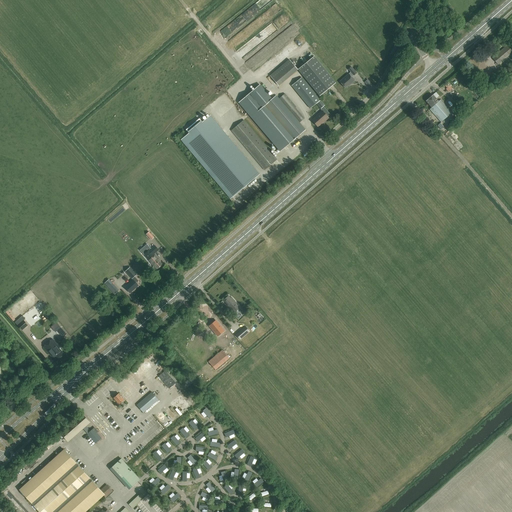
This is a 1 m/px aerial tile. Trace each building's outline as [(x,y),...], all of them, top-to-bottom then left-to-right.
[(246,21),(259,13),(255,6),(242,14),(246,21)] [(498,65),(511,52),(511,46),(509,43),(492,58),(498,65)] [(298,70),(289,59),(270,76),(279,86),(298,70)] [(319,63),(303,76),(320,96),(336,83),(319,63)] [(356,73),(351,67),(348,69),(351,72),(340,82),(345,88),(350,84),(351,84),(355,81),(351,77),(353,75),(354,75),(356,73)] [(302,78),(291,86),(297,93),(307,84),(302,78)] [(305,130),(299,123),(304,118),(295,108),(296,107),(285,94),(279,99),(276,95),(263,106),(288,136),(290,135),(294,140),(305,130)] [(441,122),(452,113),(440,100),(438,101),(433,95),(426,101),(431,108),(429,109),(441,122)] [(327,117),(330,115),(323,107),(321,109),(322,111),(318,115),(312,120),(318,127),(324,121),(325,121),(328,118),(327,117)] [(230,199),(259,174),(210,116),(210,115),(202,122),(199,119),(186,130),(189,133),(181,140),(230,198),(230,199)] [(264,170),(276,160),(243,120),(231,130),(264,170)] [(155,246),(148,253),(152,257),(159,250),(155,246)] [(157,269),(162,264),(155,255),(149,260),(154,266),(157,269)] [(130,293),(138,285),(136,283),(138,281),(134,276),(137,275),(130,267),(125,271),(133,280),(125,287),(130,293)] [(116,296),(121,292),(114,284),(109,288),(116,296)] [(235,315),(241,309),(231,298),(231,299),(229,297),(224,301),(227,305),(229,308),(229,309),(235,315)] [(17,326),(22,331),(28,325),(24,320),(17,326)] [(224,331),(216,320),(209,326),(217,336),(224,331)] [(241,330),(236,335),(240,339),(245,334),(249,331),(245,327),(241,330)] [(56,361),(64,354),(59,349),(60,348),(52,339),(43,346),(50,354),(50,353),(56,361)] [(209,363),(216,371),(229,360),(223,352),(209,363)] [(169,389),(176,383),(165,370),(158,376),(169,389)] [(138,405),(137,406),(143,413),(158,400),(152,392),(138,405)] [(114,399),(119,405),(125,400),(119,394),(114,399)] [(146,424),(149,426),(158,417),(155,414),(146,424)] [(62,433),(67,440),(91,422),(85,415),(62,433)] [(154,422),(158,425),(159,425),(161,427),(163,429),(167,426),(165,424),(168,422),(161,415),(154,422)] [(149,427),(152,431),(158,426),(154,422),(149,427)] [(156,437),(148,428),(146,425),(137,433),(148,445),(156,437)] [(157,435),(162,430),(158,427),(153,432),(157,435)] [(95,443),(101,438),(93,429),(87,433),(95,443)] [(88,445),(93,440),(88,435),(83,440),(88,445)] [(64,449),(19,489),(39,511),(84,511),(105,494),(64,449)] [(34,455),(24,462),(27,467),(38,460),(34,455)] [(132,486),(140,479),(121,458),(113,465),(132,486)] [(141,476),(144,473),(138,467),(136,469),(141,476)] [(102,487),(106,495),(113,491),(109,484),(102,487)] [(132,508),(143,499),(139,495),(129,504),(132,508)] [(115,502),(110,507),(114,511),(118,506),(115,502)]
